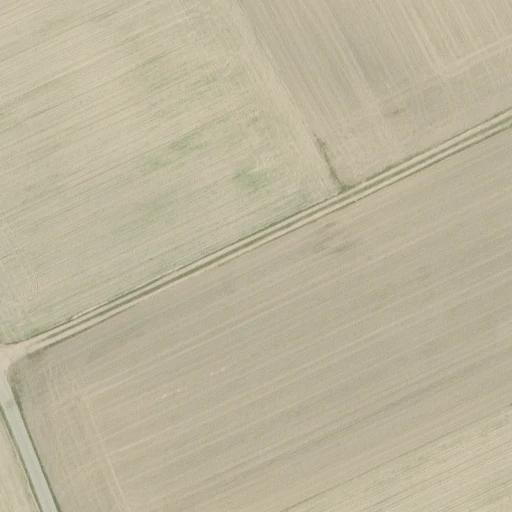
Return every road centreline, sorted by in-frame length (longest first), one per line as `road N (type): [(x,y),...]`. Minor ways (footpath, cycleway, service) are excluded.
road 1 (track): [(511,111),(0,358)]
road 2 (unclassified): [(0,374),(51,511)]
